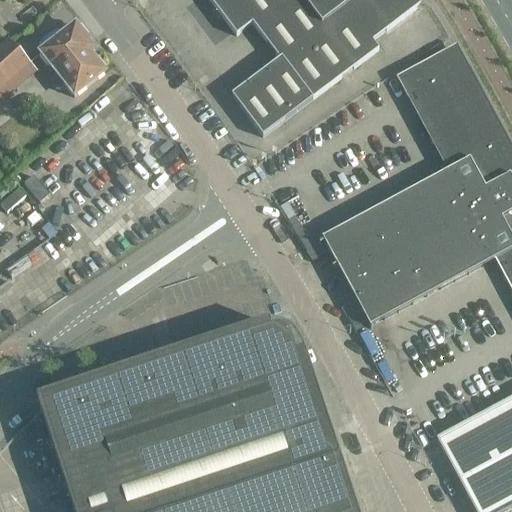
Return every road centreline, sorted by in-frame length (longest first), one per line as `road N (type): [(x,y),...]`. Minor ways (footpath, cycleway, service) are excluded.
road 1 (unclassified): [(415,511),(329,340),(242,212)]
road 2 (unclassified): [(0,389),(39,349),(242,212)]
road 3 (unknown): [(301,166),(388,115),(405,120),(419,150),(409,179),(341,214),(328,211),(315,190)]
road 4 (unclassified): [(242,212),(89,0)]
